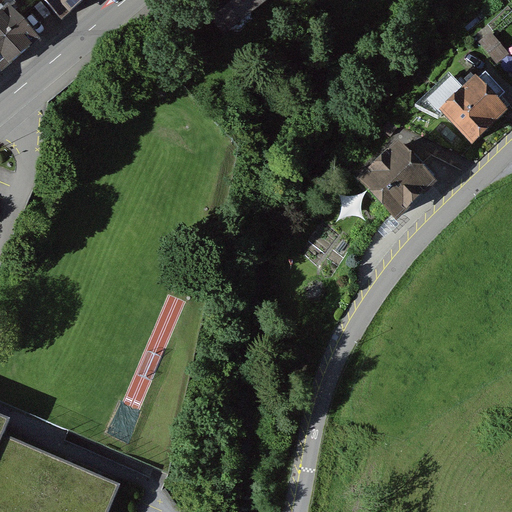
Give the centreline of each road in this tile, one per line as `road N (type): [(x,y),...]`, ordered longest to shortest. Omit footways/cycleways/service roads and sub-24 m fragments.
road 1 (residential): [(511,150),(397,269),(365,315),(336,365),(299,511)]
road 2 (tertiary): [(127,0),(0,106)]
